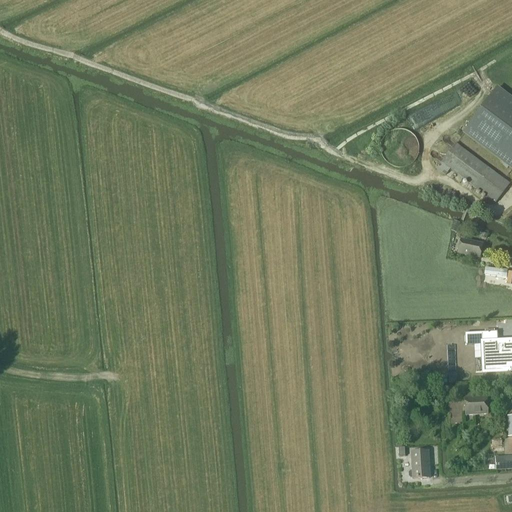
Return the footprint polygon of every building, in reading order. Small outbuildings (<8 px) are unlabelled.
[(511,100),(496,89),(464,133),(511,168),(511,100)] [(456,144),(437,170),(446,176),(450,170),(496,204),(510,184),(456,144)] [(482,245),(461,240),(458,254),(479,259),(482,245)] [(484,273),(507,276),(507,270),(508,269),(485,266),(484,273)] [(511,319),(502,319),(503,330),(511,330),(511,319)] [(498,342),(497,332),(464,334),(465,346),(474,345),(481,345),(482,345),(483,373),(503,372),(503,370),(509,370),(509,372),(511,371),(511,341),(508,342),(508,344),(498,344),(498,342)] [(440,364),(428,364),(429,377),(440,377),(440,364)] [(487,415),(486,398),(473,399),(472,392),(464,393),(464,400),(465,416),(487,415)] [(430,479),(428,452),(411,453),(413,472),(410,472),(409,474),(409,477),(411,479),(413,479),(413,480),(430,479)] [(511,456),(505,457),(495,458),(496,471),(511,469),(511,456)]
